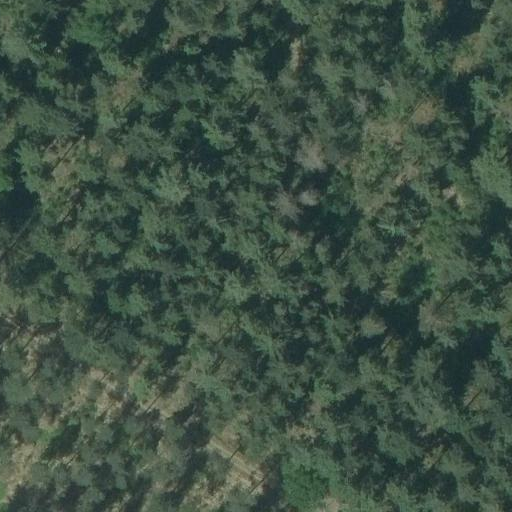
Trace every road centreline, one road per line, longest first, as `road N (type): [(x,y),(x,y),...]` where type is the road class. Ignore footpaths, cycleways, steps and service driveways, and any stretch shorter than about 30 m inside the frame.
road 1 (track): [(307,511),(0,319)]
road 2 (track): [(88,0),(0,149)]
